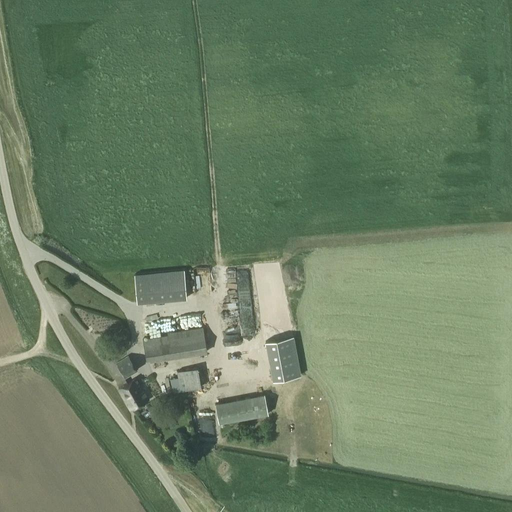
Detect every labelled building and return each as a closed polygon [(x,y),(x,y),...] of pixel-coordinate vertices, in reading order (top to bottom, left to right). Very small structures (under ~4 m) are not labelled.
[(279,261),(257,265),(258,272),(281,268),(279,261)] [(136,274),(138,302),(188,298),(186,270),(136,274)] [(254,280),(256,286),(269,282),(268,276),(254,280)] [(242,306),(243,315),(259,313),(258,304),(242,306)] [(207,353),(203,327),(168,333),(168,335),(143,339),(147,362),(207,353)] [(262,340),(269,380),(299,375),(292,335),(262,340)] [(117,363),(122,376),(136,370),(130,358),(117,363)] [(201,387),(198,367),(177,371),(181,391),(201,387)] [(148,400),(136,379),(118,389),(131,410),(148,400)] [(268,414),(265,394),(215,404),(219,423),(268,414)]
